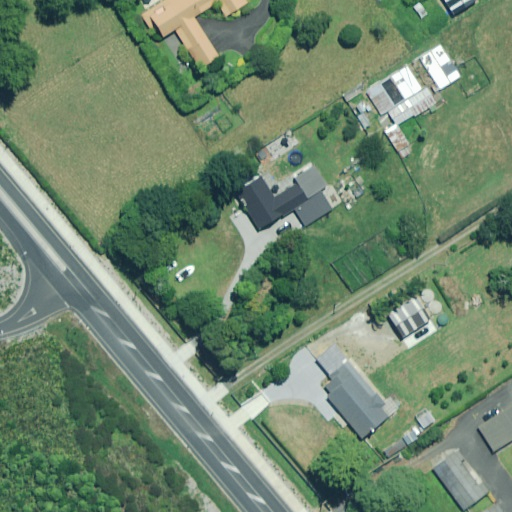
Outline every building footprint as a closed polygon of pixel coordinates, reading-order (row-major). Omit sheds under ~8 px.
[(167,0),(142,17),(148,26),(158,42),(175,31),(201,70),(220,58),(194,18),(215,5),(224,19),(248,3),(245,0),(167,0)] [(421,2),(412,8),(421,23),(431,17),(421,2)] [(461,78),(448,59),(428,72),(441,91),(461,78)] [(431,107),(415,79),(398,89),(406,104),(391,112),(399,125),(431,107)] [(401,133),(397,125),(385,132),(398,153),(423,138),(415,125),(401,133)] [(312,195),(300,176),(268,195),(260,180),(236,194),(258,231),(294,210),(305,228),(335,210),(323,189),(312,195)] [(350,362),(338,344),(317,359),(329,376),(350,362)] [(395,413),(367,378),(333,404),(361,439),(395,413)] [(511,441),(511,407),(479,428),(494,453),(511,441)] [(485,482),(479,486),(462,462),(467,458),(462,450),(434,470),(464,511),(486,496),(492,492),(485,482)]
